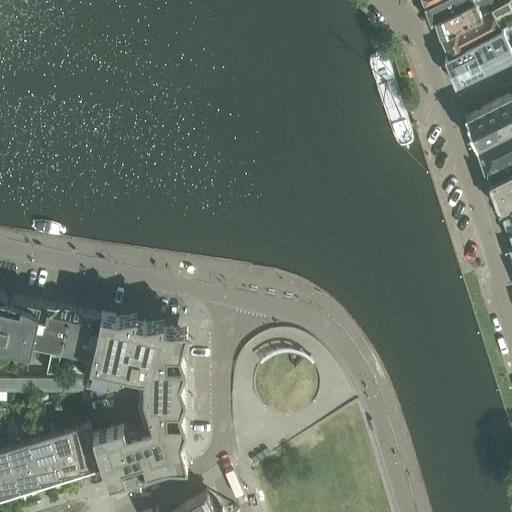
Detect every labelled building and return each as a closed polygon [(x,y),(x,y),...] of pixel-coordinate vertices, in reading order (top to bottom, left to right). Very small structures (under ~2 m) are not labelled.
[(436,18),(474,0),(439,0),(426,6),(426,8),(427,8),(431,20),(431,21),(437,19),(436,18)] [(474,0),(436,18),(437,19),(442,34),(490,9),(486,1),(487,0),(474,0)] [(490,9),(442,34),(450,54),(450,55),(496,30),(501,28),(492,9),(492,8),(490,9)] [(377,26),(360,31),(399,156),(422,149),(414,124),(409,110),(387,36),(377,26)] [(450,54),(445,56),(446,58),(455,83),(509,58),(511,56),(511,44),(504,27),(501,28),(496,30),(450,55),(450,54)] [(511,91),(507,94),(466,115),(476,144),(511,126),(511,91)] [(490,181),(490,183),(491,182),(500,207),(499,207),(500,209),(511,202),(511,126),(476,144),(486,171),(487,171),(490,181)] [(511,203),(500,209),(511,239),(511,203)] [(0,341),(10,343),(11,341),(31,346),(33,339),(42,298),(0,288),(0,341)] [(42,298),(33,339),(53,343),(47,370),(57,370),(62,345),(71,304),(42,298)] [(71,304),(62,345),(76,348),(69,376),(70,376),(85,377),(101,310),(71,304)] [(91,360),(86,385),(134,371),(139,372),(144,372),(144,392),(153,420),(127,428),(124,420),(93,430),(104,464),(109,479),(121,476),(142,478),(140,470),(147,467),(163,463),(170,461),(188,461),(181,436),(187,422),(181,407),(187,392),(181,377),(187,362),(181,347),(188,323),(170,325),(163,323),(164,316),(146,320),(136,318),(137,310),(118,314),(102,310),(101,310),(89,360),(91,360)] [(20,376),(20,389),(35,389),(35,376),(20,376)] [(35,376),(35,389),(49,389),(49,376),(35,376)] [(70,376),(70,389),(82,389),(82,391),(83,391),(84,386),(86,377),(85,377),(70,376)] [(90,418),(68,425),(83,471),(104,464),(93,430),(90,418)] [(68,425),(48,431),(62,477),(83,471),(68,425)] [(48,431),(27,438),(41,484),(62,477),(48,431)] [(27,438),(6,444),(21,490),(41,484),(27,438)] [(6,444),(0,445),(0,496),(21,490),(6,444)] [(207,487),(167,511),(226,511),(223,504),(217,507),(207,487)]
